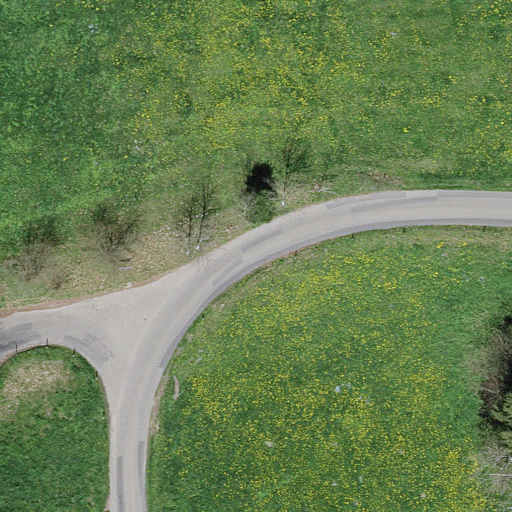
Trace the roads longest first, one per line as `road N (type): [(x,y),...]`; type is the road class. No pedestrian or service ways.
road 1 (unclassified): [(511,208),(419,207),(310,226),(215,270),(135,341)]
road 2 (unclassified): [(130,511),(135,341)]
road 3 (unclassified): [(135,341),(57,323),(0,337)]
